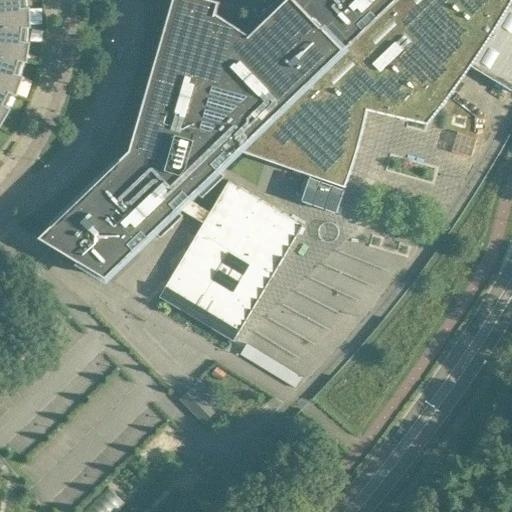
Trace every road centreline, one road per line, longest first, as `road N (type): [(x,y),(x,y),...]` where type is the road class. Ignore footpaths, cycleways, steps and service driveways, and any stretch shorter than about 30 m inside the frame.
road 1 (secondary): [(511,267),(420,401),(330,511)]
road 2 (secondary): [(362,511),(511,307)]
road 3 (residential): [(0,205),(43,178),(89,126),(113,73),(118,0)]
road 4 (residential): [(63,0),(54,105),(0,200)]
